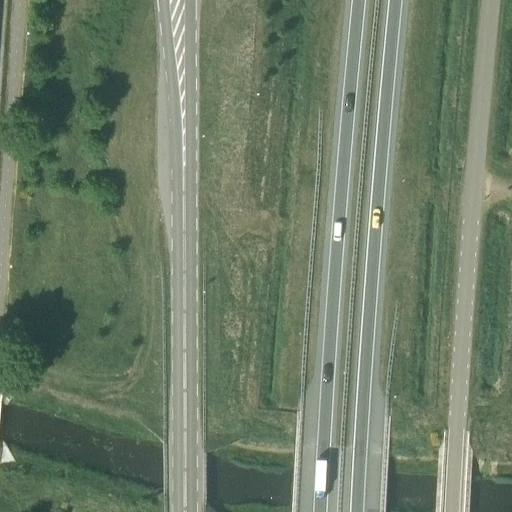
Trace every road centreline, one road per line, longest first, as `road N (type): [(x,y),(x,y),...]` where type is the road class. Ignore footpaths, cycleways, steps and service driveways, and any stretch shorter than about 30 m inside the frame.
road 1 (trunk): [(360,511),(399,0)]
road 2 (trunk): [(358,0),(320,511)]
road 3 (unclassified): [(489,0),(452,511)]
road 4 (tertiary): [(183,511),(175,0)]
